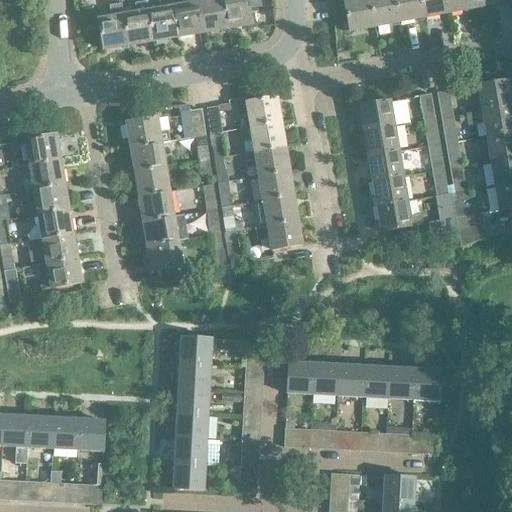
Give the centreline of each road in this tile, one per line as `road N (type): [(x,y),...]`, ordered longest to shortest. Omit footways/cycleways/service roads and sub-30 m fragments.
road 1 (residential): [(511,48),(302,86)]
road 2 (residential): [(84,94),(283,55)]
road 3 (residential): [(120,289),(84,94)]
road 4 (residential): [(277,343),(271,462),(320,464)]
road 5 (residential): [(326,252),(302,86)]
road 6 (residential): [(318,510),(169,504)]
